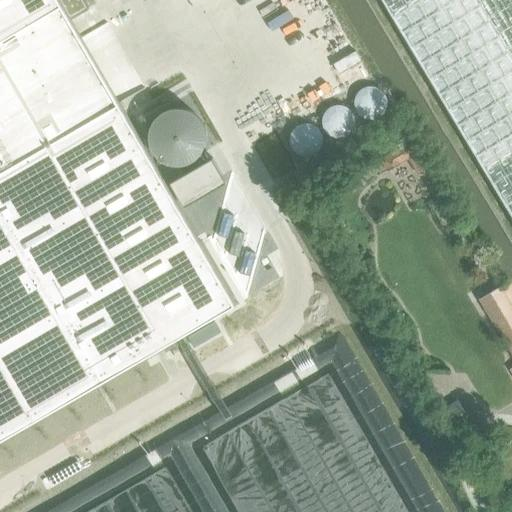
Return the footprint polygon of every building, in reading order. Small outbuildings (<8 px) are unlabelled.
[(0,0),(0,440),(236,304),(120,102),(53,140),(16,76),(50,57),(38,36),(71,17),(86,9),(87,8),(87,7),(87,6),(83,0),(0,0)] [(511,0),(380,0),(511,218),(511,0)] [(339,153),(319,165),(327,179),(348,166),(339,153)] [(390,154),(380,160),(387,172),(397,166),(390,154)] [(213,158),(170,182),(184,207),(227,183),(213,158)] [(358,174),(335,188),(342,200),(366,185),(358,174)] [(511,305),(511,304),(501,287),(481,299),(511,351),(511,368),(511,369),(511,371),(511,305)] [(194,347),(221,332),(215,321),(188,337),(194,347)]
